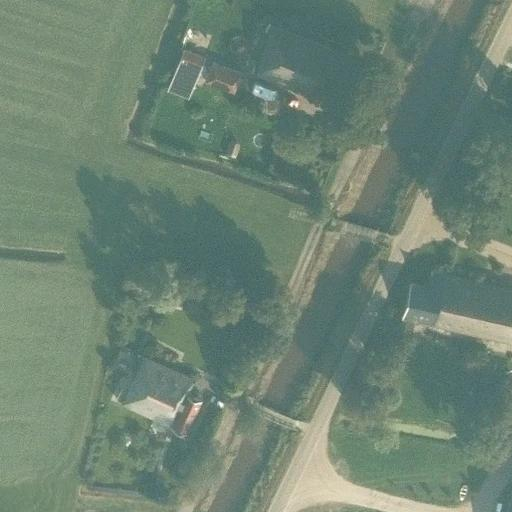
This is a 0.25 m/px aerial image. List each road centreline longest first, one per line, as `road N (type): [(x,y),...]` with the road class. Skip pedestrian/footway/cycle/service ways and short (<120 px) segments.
road 1 (track): [(426,0),(185,511)]
road 2 (unclassified): [(280,511),(511,22)]
